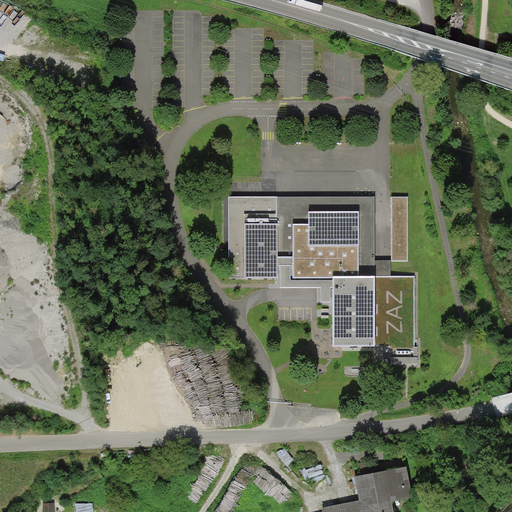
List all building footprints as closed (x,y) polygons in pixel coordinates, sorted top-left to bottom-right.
[(375,196),(229,196),(230,275),(245,275),(245,277),(277,277),(277,264),(280,264),(290,264),(293,264),(293,277),(333,277),(333,279),(333,287),(333,300),(333,346),(375,346),(375,344),(391,344),(391,363),(418,363),(418,346),(415,346),(414,276),(391,276),(391,259),(375,259),(375,196)] [(408,197),(392,197),(392,261),(408,261),(408,197)] [(331,287),(333,287),(333,279),(290,280),(290,264),(280,264),(281,288),(321,287),(321,302),(331,302),(331,287)] [(407,467),(355,477),(360,500),(321,508),(322,511),(394,511),(393,502),(413,498),(407,467)] [(43,503),(43,511),(54,511),(55,504),(43,503)]
